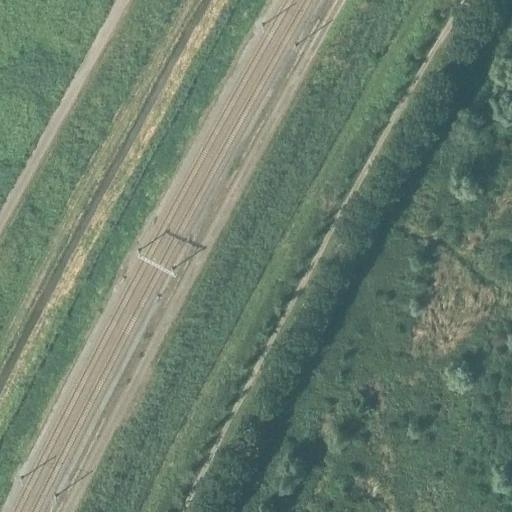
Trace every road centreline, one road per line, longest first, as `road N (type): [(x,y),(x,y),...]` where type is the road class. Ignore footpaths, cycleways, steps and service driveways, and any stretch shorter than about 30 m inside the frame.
road 1 (track): [(475,0),(182,511)]
road 2 (track): [(71,511),(343,0)]
road 3 (track): [(0,214),(123,0)]
